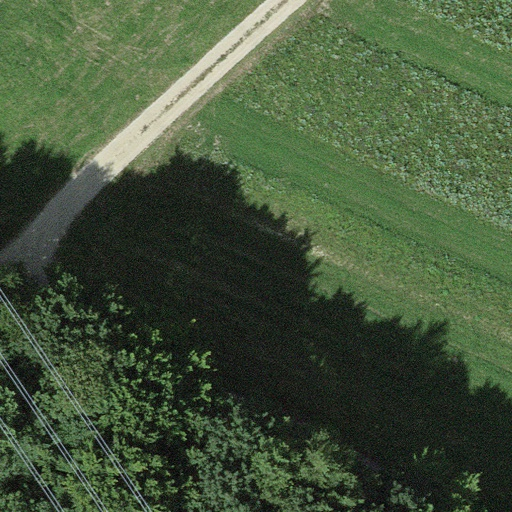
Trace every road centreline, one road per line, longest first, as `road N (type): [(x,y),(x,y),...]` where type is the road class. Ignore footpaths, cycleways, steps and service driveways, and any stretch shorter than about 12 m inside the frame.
road 1 (track): [(425,511),(9,295)]
road 2 (track): [(283,0),(58,205)]
